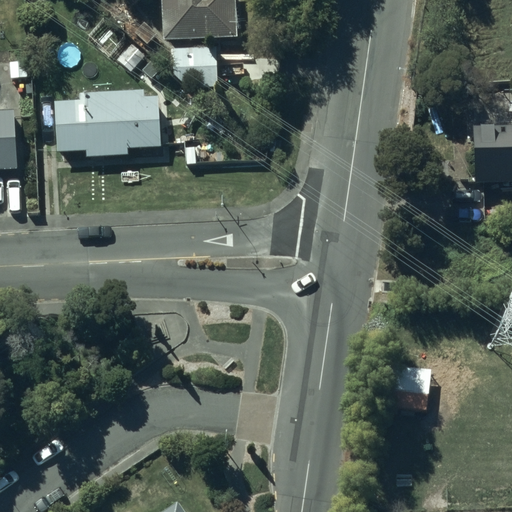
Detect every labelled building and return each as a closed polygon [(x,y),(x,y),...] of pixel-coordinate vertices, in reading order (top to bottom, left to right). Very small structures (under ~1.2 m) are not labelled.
[(165,0),(166,39),(239,38),(238,0),(165,0)] [(217,48),(176,48),(175,86),(220,86),(220,53),(218,53),(217,48)] [(146,92),(88,93),(89,102),(59,102),(60,152),(89,151),(89,157),(130,156),(130,149),(161,148),(161,137),(167,136),(167,120),(162,120),(161,99),(146,99),(146,92)] [(0,169),(17,169),(16,112),(0,112),(0,169)] [(511,186),(511,127),(468,130),(469,189),(511,186)] [(184,511),(177,501),(160,511),(184,511)]
